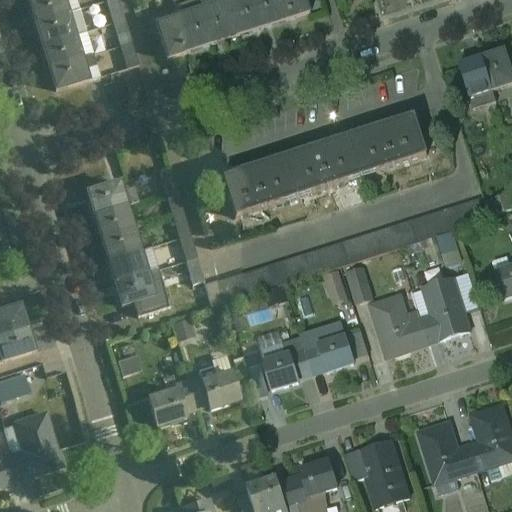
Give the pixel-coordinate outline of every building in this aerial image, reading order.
[(32,0),(23,3),(30,26),(65,16),(60,0),(32,0)] [(263,33),(252,0),(237,0),(228,3),(240,40),(263,33)] [(252,0),(263,33),(288,25),(280,0),(252,0)] [(314,16),(309,0),(280,0),(288,25),(314,16)] [(383,1),(382,0),(353,0),(357,10),(383,1)] [(215,48),(240,40),(228,3),(203,11),(215,48)] [(215,48),(203,11),(181,18),(193,55),(215,48)] [(36,49),(72,39),(65,16),(30,26),(36,49)] [(168,63),(193,55),(181,18),(156,26),(168,63)] [(36,49),(43,71),(78,61),(72,39),(36,49)] [(489,93),(511,86),(511,85),(501,51),(479,58),(489,93)] [(489,93),(479,58),(454,66),(465,101),(489,93)] [(49,95),(85,85),(78,61),(43,71),(49,95)] [(381,170),(416,159),(403,119),(368,130),(381,170)] [(381,170),(368,130),(337,141),(350,181),(381,170)] [(319,191),(350,181),(337,141),(305,151),(319,191)] [(319,191),(305,151),(275,161),(288,201),(319,191)] [(257,211),(288,201),(275,161),(244,171),(257,211)] [(257,211),(244,171),(210,182),(224,222),(257,211)] [(80,221),(115,210),(107,186),(72,197),(80,221)] [(80,221),(87,244),(122,233),(115,210),(80,221)] [(95,266),(129,255),(122,233),(87,244),(95,266)] [(95,266),(102,288),(137,277),(129,255),(95,266)] [(221,291),(228,316),(272,305),(273,309),(304,301),(300,286),(317,282),(313,266),(221,291)] [(511,299),(511,267),(490,275),(499,304),(511,299)] [(110,313),(145,302),(137,277),(102,288),(110,313)] [(427,347),(469,334),(452,280),(418,291),(425,313),(417,316),(427,347)] [(427,347),(417,316),(407,319),(400,297),(366,308),(383,361),(427,347)] [(0,312),(0,338),(24,332),(17,307),(0,312)] [(311,380),(351,367),(337,325),(297,338),(311,380)] [(204,328),(189,334),(196,349),(210,343),(204,328)] [(0,364),(31,355),(24,332),(0,338),(0,364)] [(311,380),(297,338),(255,352),(268,394),(311,380)] [(137,387),(155,381),(150,364),(132,369),(137,387)] [(206,414),(238,403),(227,370),(194,381),(206,414)] [(152,432),(184,422),(174,391),(142,401),(152,432)] [(475,473),(511,461),(511,436),(501,404),(466,415),(474,442),(466,445),(475,473)] [(19,484),(63,469),(44,412),(10,423),(20,452),(10,455),(19,484)] [(475,473),(466,445),(457,448),(448,421),(413,432),(431,487),(475,473)] [(371,508),(409,497),(392,438),(340,453),(350,485),(363,481),(371,508)] [(0,490),(19,484),(10,455),(0,458),(0,490)] [(304,501),(335,491),(324,458),(293,468),(304,501)] [(246,511),(278,511),(283,511),(272,477),(239,487),(246,511)]
